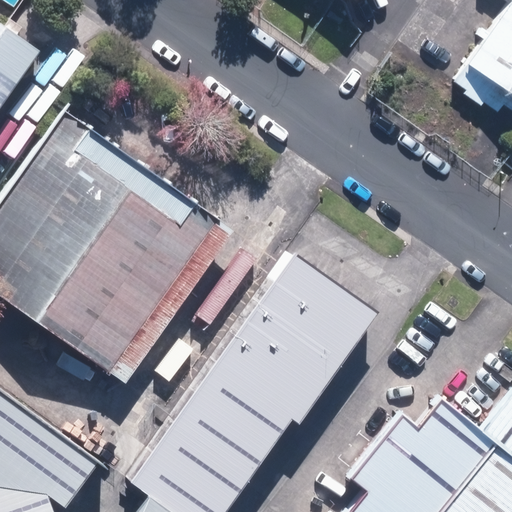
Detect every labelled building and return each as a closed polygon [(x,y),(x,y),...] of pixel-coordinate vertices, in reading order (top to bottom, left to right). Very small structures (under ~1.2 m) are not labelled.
[(511,0),(335,0),(349,9),(355,0),(498,0),(510,8),(454,88),(468,99),(466,101),(482,113),(485,110),(498,120),(504,112),(511,117),(511,0)] [(0,75),(21,47),(0,32),(0,75)] [(0,176),(0,298),(108,375),(215,223),(50,106),(0,176)] [(0,511),(199,511),(271,411),(277,415),(357,303),(273,244),(111,472),(125,482),(104,511),(34,511),(26,489),(27,486),(40,496),(73,453),(0,398),(0,511)] [(511,511),(511,392),(500,383),(467,424),(426,391),(401,423),(386,410),(335,471),(352,485),(329,511),(511,511)]
